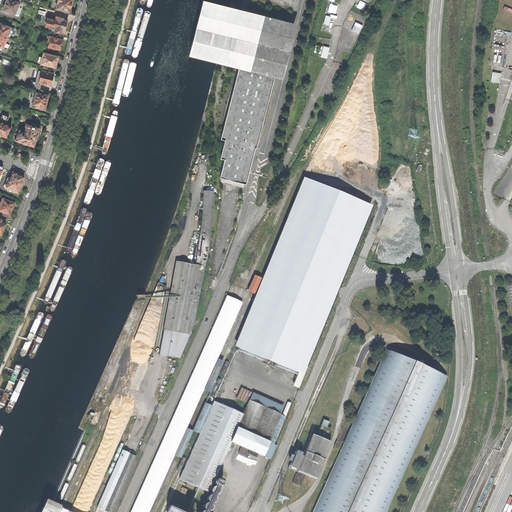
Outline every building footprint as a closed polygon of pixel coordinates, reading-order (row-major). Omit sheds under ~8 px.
[(7,12),(15,14),(18,7),(19,3),(12,0),(6,0),(5,5),(3,10),(4,10),(7,12)] [(72,4),(72,0),(58,0),(56,9),(70,12),(72,4)] [(240,184),(245,185),(265,111),(274,75),(281,76),(295,24),(278,20),(279,16),(265,12),(264,16),(251,13),(237,9),(204,2),(191,54),(223,63),(236,66),(240,66),(221,139),(226,140),(221,159),(225,160),(221,178),(222,178),(222,180),(225,180),(226,182),(230,181),(231,184),(235,183),(236,185),(240,184)] [(136,11),(125,52),(126,54),(130,54),(131,52),(143,14),(143,11),(142,9),(140,7),(138,8),(136,11)] [(55,29),(63,31),(65,31),(66,26),(67,21),(64,20),(64,18),(56,16),(54,22),(53,28),(55,29)] [(142,21),(141,24),(130,65),(131,67),(133,67),(135,66),(146,25),(147,22),(145,21),(142,21)] [(357,22),(354,30),(361,33),(365,25),(357,22)] [(0,34),(7,38),(9,33),(11,28),(0,23),(0,34)] [(50,36),(49,36),(48,41),(48,42),(49,42),(48,47),(60,50),(61,46),(61,44),(62,44),(63,42),(62,40),(63,39),(50,36)] [(57,62),(58,57),(44,53),(41,64),(56,68),(57,62)] [(124,60),(114,100),(114,103),(118,103),(119,102),(130,62),(129,59),(128,58),(125,58),(124,60)] [(128,73),(117,114),(118,116),(120,117),(122,116),(124,115),(134,73),(133,71),(131,70),(129,71),(128,73)] [(39,83),(45,84),(51,86),(52,81),(54,74),(42,71),(39,83)] [(490,82),(498,83),(499,73),(492,72),(490,82)] [(34,100),(36,92),(35,92),(30,91),(28,99),(34,100)] [(43,94),(36,92),(34,100),(33,104),(41,106),(40,108),(44,109),(45,107),(45,108),(47,102),(49,95),(43,94)] [(107,115),(101,153),(101,156),(102,157),(106,157),(107,154),(114,115),(113,112),(112,111),(110,112),(107,115)] [(0,121),(6,124),(6,123),(9,118),(3,115),(0,120),(0,121)] [(11,126),(6,123),(6,124),(0,121),(0,135),(1,136),(1,135),(6,137),(11,126)] [(27,128),(26,128),(26,131),(24,132),(20,130),(19,133),(16,141),(23,143),(23,144),(27,145),(27,144),(34,146),(36,139),(37,140),(38,138),(39,135),(38,135),(40,128),(36,127),(31,125),(28,124),(26,125),(26,126),(27,128)] [(96,162),(82,201),(82,203),(82,205),(84,206),(87,205),(103,164),(102,161),(100,160),(98,161),(96,162)] [(6,189),(17,194),(19,189),(20,189),(23,184),(22,183),(24,178),(18,176),(12,173),(10,179),(8,178),(6,182),(8,183),(6,189)] [(98,178),(87,205),(87,208),(89,210),(91,210),(93,208),(104,179),(104,177),(102,176),(100,176),(98,178)] [(256,355),(299,373),(303,365),(307,366),(372,206),(308,180),(265,287),(258,284),(259,281),(254,279),(251,287),(256,289),(256,287),(263,291),(239,348),(253,354),(252,356),(255,357),(256,355)] [(203,214),(197,266),(204,267),(207,259),(213,216),(214,192),(203,192),(203,214)] [(0,205),(0,212),(2,213),(9,216),(11,212),(14,204),(2,200),(1,202),(0,205)] [(80,213),(64,251),(64,253),(65,256),(67,256),(70,254),(87,215),(86,213),(84,211),(82,212),(80,213)] [(87,218),(71,256),(70,258),(72,261),(74,261),(77,259),(93,220),(93,218),(91,217),(89,217),(87,218)] [(60,261),(44,297),(43,299),(43,302),(44,304),(47,304),(49,302),(65,263),(65,261),(64,259),(62,259),(60,261)] [(160,355),(180,359),(190,334),(195,321),(204,267),(197,266),(177,262),(160,355)] [(65,268),(50,305),(49,307),(50,309),(51,310),(54,310),(56,308),(71,270),(72,267),(71,265),(69,265),(67,266),(65,268)] [(25,356),(26,354),(43,317),(42,316),(42,314),(41,313),(39,313),(37,314),(19,353),(20,356),(20,357),(23,357),(25,356)] [(43,317),(26,354),(27,356),(28,358),(29,358),(32,356),(49,318),(50,316),(48,314),(46,313),(44,314),(43,317)] [(385,511),(447,377),(387,350),(313,511),(385,511)] [(208,389),(211,390),(223,363),(220,361),(217,360),(205,388),(208,389)] [(308,367),(307,366),(303,365),(299,373),(294,386),(300,388),(308,367)] [(24,367),(6,406),(6,408),(7,410),(10,411),(12,410),(29,372),(29,368),(28,367),(26,366),(24,367)] [(14,368),(1,399),(6,402),(19,372),(19,369),(16,368),(14,368)] [(180,481),(210,494),(211,491),(212,488),(215,483),(216,480),(230,448),(233,449),(235,445),(232,444),(232,443),(242,448),(240,454),(247,457),(249,455),(256,459),(258,455),(264,457),(269,443),(274,431),(281,413),(249,399),(253,392),(242,388),(237,398),(248,404),(243,414),(215,402),(213,406),(206,403),(194,431),(201,434),(180,481)] [(293,483),(301,486),(305,474),(315,479),(330,441),(326,439),(331,428),(327,426),(329,421),(323,419),(316,435),(313,434),(305,452),(296,448),(293,455),(291,454),(289,460),(291,460),(289,467),(297,471),(293,483)] [(178,457),(182,458),(194,432),(190,430),(187,429),(175,455),(178,457)] [(304,449),(305,449),(311,433),(304,430),(297,447),(303,450),(304,449)] [(276,446),(269,443),(264,457),(270,460),(276,446)] [(97,506),(110,511),(135,454),(129,452),(129,451),(123,448),(97,506)] [(216,486),(219,487),(221,486),(223,483),(222,480),(219,479),(216,480),(215,483),(216,486)] [(211,491),(212,494),(215,495),(218,494),(219,492),(218,489),(215,487),(212,488),(211,491)] [(43,508),(51,511),(58,511),(61,506),(47,499),(43,508)]
